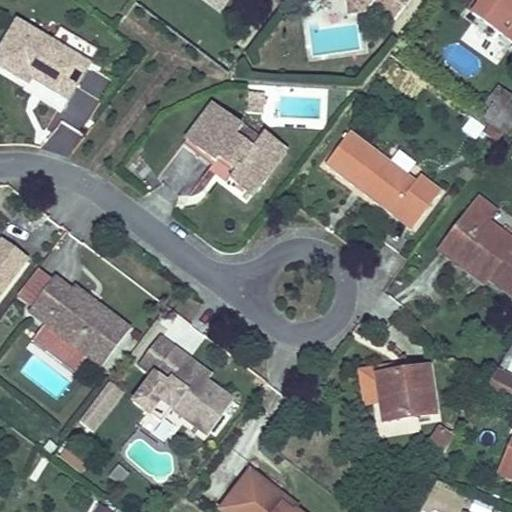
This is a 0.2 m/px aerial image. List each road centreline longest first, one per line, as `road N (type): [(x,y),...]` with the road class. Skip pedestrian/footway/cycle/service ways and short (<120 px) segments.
road 1 (residential): [(254,290),(198,269),(65,178),(0,163)]
road 2 (residential): [(254,290),(274,328),(317,332),(343,299),(339,270),(317,250)]
